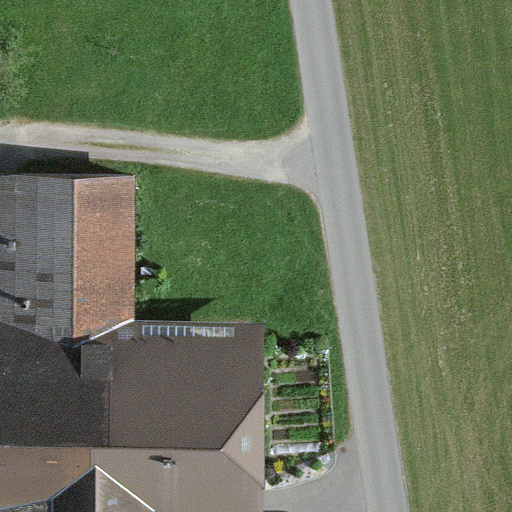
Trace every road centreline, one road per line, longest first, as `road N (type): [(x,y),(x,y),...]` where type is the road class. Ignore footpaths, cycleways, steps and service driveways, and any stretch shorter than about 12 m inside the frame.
road 1 (unclassified): [(389,511),(309,0)]
road 2 (track): [(338,165),(278,174),(86,141),(0,149)]
